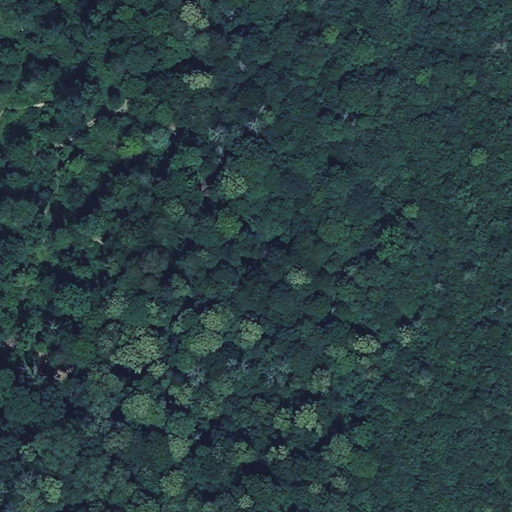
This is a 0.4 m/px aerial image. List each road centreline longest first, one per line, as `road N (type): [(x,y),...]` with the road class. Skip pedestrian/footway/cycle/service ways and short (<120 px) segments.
road 1 (track): [(251,0),(252,271),(244,362)]
road 2 (track): [(401,511),(469,335)]
road 3 (track): [(511,320),(469,335),(511,200)]
road 4 (track): [(130,0),(131,84),(106,118),(86,127)]
